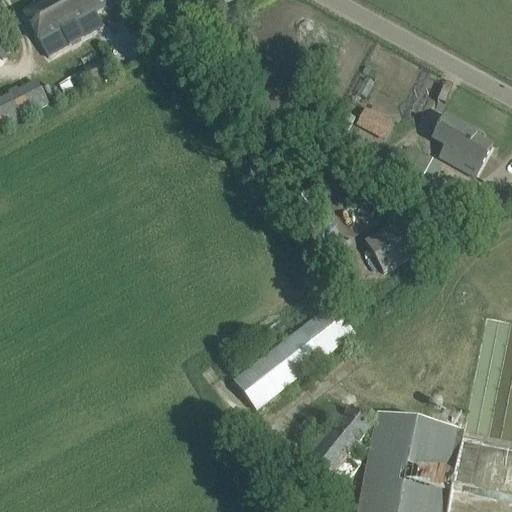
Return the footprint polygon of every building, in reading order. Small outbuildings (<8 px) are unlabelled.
[(50,0),(31,11),(21,16),(47,62),(56,56),(104,31),(96,16),(124,0),(50,0)] [(37,84),(0,103),(0,130),(48,105),(37,84)] [(384,140),(392,122),(366,110),(358,128),(384,140)] [(445,120),(433,142),(446,149),(440,160),(475,179),(491,150),(476,141),(477,138),(445,120)] [(409,150),(400,168),(390,184),(423,202),(442,168),(409,150)] [(445,240),(427,209),(366,245),(384,276),(445,240)] [(353,334),(331,307),(234,385),(256,412),(353,334)] [(324,433),(313,446),(301,462),(339,493),(359,468),(348,459),(372,430),(349,411),(329,436),(324,433)] [(449,511),(463,440),(464,432),(379,416),(359,511),(449,511)]
